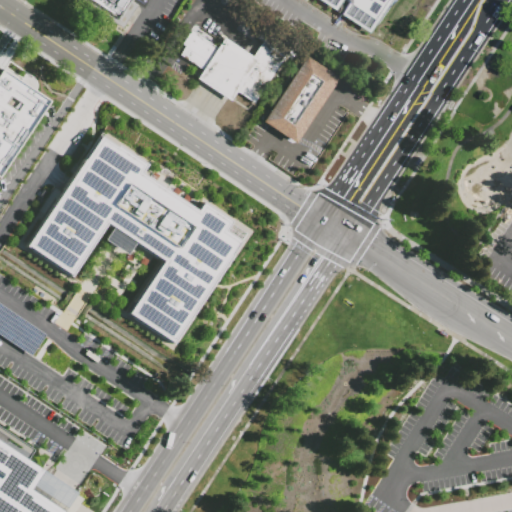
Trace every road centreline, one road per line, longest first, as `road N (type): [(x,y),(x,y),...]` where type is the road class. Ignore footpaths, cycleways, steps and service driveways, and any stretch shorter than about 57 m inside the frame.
road 1 (primary): [(320,219),(122,511)]
road 2 (primary): [(346,235),(501,0)]
road 3 (primary): [(164,508),(295,312)]
road 4 (tertiary): [(23,22),(187,131)]
road 5 (primary): [(467,0),(374,139)]
road 6 (tertiary): [(187,131),(320,219)]
road 7 (tertiary): [(346,235),(457,307)]
